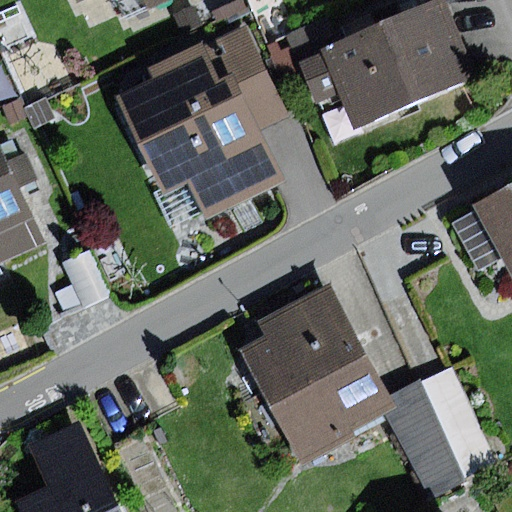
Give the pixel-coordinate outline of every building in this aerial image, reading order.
[(143,0),(149,10),(171,0),(143,0)] [(439,0),(338,43),(298,60),(316,103),(339,93),(354,130),(476,79),(443,0),(439,0)] [(288,35),(298,60),(338,43),(328,19),(288,35)] [(246,24),(201,46),(218,83),(234,75),(260,131),(290,117),(246,24)] [(153,80),(116,97),(163,196),(189,183),(206,219),(285,181),(260,131),(234,75),(218,83),(201,46),(148,71),(153,80)] [(0,143),(0,263),(45,244),(0,143)] [(511,185),(474,207),(477,211),(503,259),(511,274),(511,185)] [(503,259),(477,211),(453,224),(479,272),(503,259)] [(90,251),(62,264),(84,310),(112,297),(90,251)] [(239,352),(298,465),(390,417),(320,285),(251,322),(261,341),(239,352)] [(452,367),(422,382),(464,479),(497,463),(452,367)] [(422,382),(386,399),(429,498),(464,479),(422,382)] [(22,504),(25,511),(123,511),(80,423),(31,447),(51,489),(22,504)]
